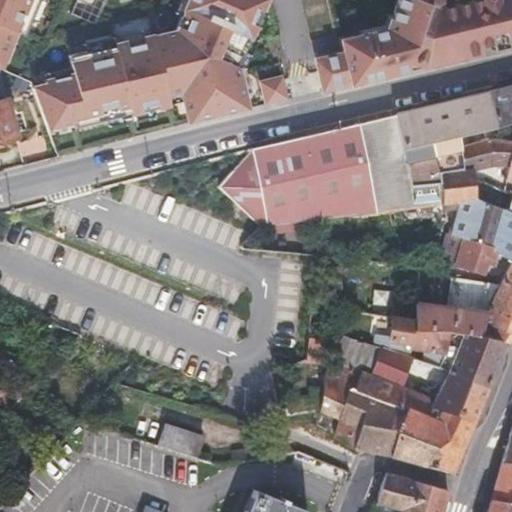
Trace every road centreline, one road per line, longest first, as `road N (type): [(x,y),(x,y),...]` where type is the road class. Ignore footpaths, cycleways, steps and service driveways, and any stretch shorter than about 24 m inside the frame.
road 1 (secondary): [(511,62),(0,192)]
road 2 (residential): [(511,369),(456,511)]
